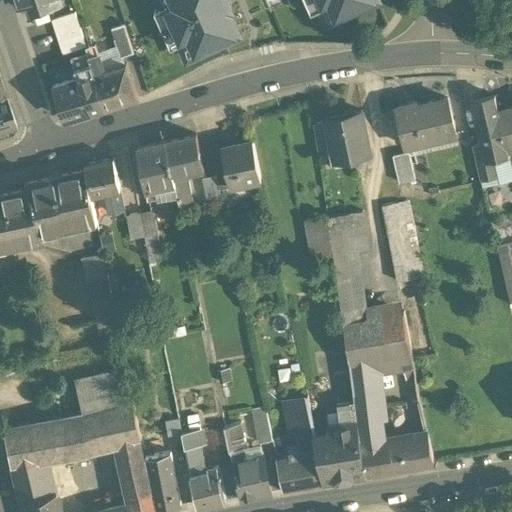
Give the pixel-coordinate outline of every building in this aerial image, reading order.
[(59,0),(15,0),(19,9),(28,6),(31,15),(61,5),(59,0)] [(160,0),(163,6),(154,10),(171,47),(180,43),(187,58),(240,34),(230,13),(232,12),(226,0),(160,0)] [(316,0),(327,24),(380,0),(379,0),(316,0)] [(86,46),(74,12),(52,20),(63,54),(86,46)] [(124,25),(111,29),(121,57),(134,53),(124,25)] [(103,70),(95,44),(86,46),(89,57),(94,73),(103,70)] [(89,57),(72,62),(77,77),(52,85),(63,118),(72,115),(73,118),(106,108),(94,73),(89,57)] [(103,70),(94,73),(106,108),(137,98),(126,62),(103,70)] [(0,127),(14,123),(0,80),(0,127)] [(495,95),(474,100),(484,142),(488,160),(495,159),(509,155),(508,149),(507,149),(498,110),(495,95)] [(417,105),(416,102),(397,107),(406,146),(438,138),(437,132),(452,128),(454,134),(456,134),(447,97),(417,105)] [(511,106),(498,110),(507,149),(508,149),(509,155),(511,161),(511,160),(511,106)] [(354,113),(344,115),(343,112),(325,116),(325,119),(331,147),(333,155),(349,151),(350,156),(370,152),(361,109),(353,110),(354,113)] [(325,119),(312,122),(317,150),(331,147),(325,119)] [(196,134),(166,140),(174,175),(187,172),(204,168),(196,134)] [(252,138),(224,145),(227,160),(232,185),(261,179),(252,138)] [(166,140),(137,148),(146,190),(158,188),(159,195),(177,191),(174,175),(166,140)] [(488,160),(484,142),(472,145),(480,180),(498,175),(495,159),(488,160)] [(409,151),(393,155),(400,183),(416,179),(409,151)] [(114,157),(85,163),(86,169),(91,194),(105,191),(121,187),(114,157)] [(227,160),(214,162),(216,174),(219,187),(232,185),(227,160)] [(86,169),(23,182),(24,190),(33,231),(96,218),(91,194),(86,169)] [(187,172),(174,175),(177,191),(181,207),(194,204),(187,172)] [(216,174),(204,176),(209,200),(222,198),(219,187),(216,174)] [(121,187),(105,191),(109,210),(125,207),(121,187)] [(24,190),(0,194),(0,246),(34,239),(33,231),(24,190)] [(421,276),(406,201),(381,206),(397,281),(421,276)] [(154,209),(140,212),(144,233),(158,231),(154,209)] [(511,241),(497,246),(511,304),(511,303),(511,241)] [(103,252),(81,256),(94,319),(116,315),(103,252)] [(403,311),(344,322),(349,355),(353,386),(367,383),(376,439),(381,438),(380,417),(383,417),(376,355),(394,352),(406,372),(415,370),(403,311)] [(142,436),(134,400),(126,365),(73,381),(81,411),(1,427),(8,461),(10,461),(17,497),(19,511),(157,511),(140,436),(142,436)] [(367,383),(353,386),(355,403),(361,441),(376,439),(367,383)] [(355,403),(338,406),(341,421),(329,423),(330,431),(315,433),(324,479),(337,477),(340,479),(352,477),(353,474),(366,472),(361,441),(355,403)] [(265,451),(243,456),(246,451),(244,443),(247,443),(242,419),(226,422),(232,446),(233,446),(242,493),(272,488),(265,451)] [(219,421),(184,428),(190,458),(203,456),(200,441),(205,440),(204,431),(220,428),(219,421)] [(302,454),(278,460),(284,485),(324,479),(315,433),(314,427),(304,429),(299,430),(302,454)] [(376,439),(361,441),(366,472),(434,461),(428,431),(381,438),(376,439)] [(183,501),(171,449),(147,455),(159,506),(183,501)] [(220,464),(192,470),(200,505),(227,497),(220,464)]
